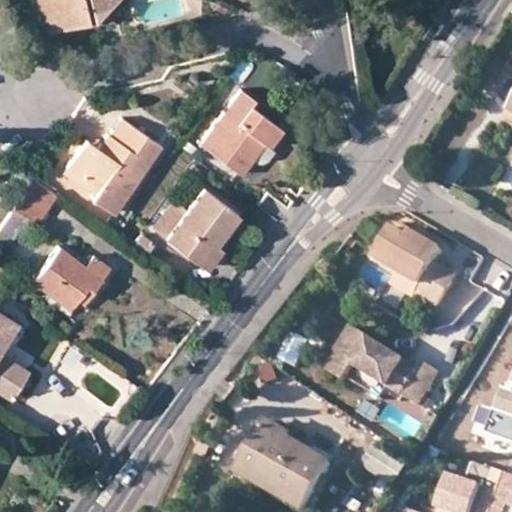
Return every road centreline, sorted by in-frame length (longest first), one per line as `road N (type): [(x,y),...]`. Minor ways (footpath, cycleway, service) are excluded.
road 1 (tertiary): [(361,145),(79,511)]
road 2 (tertiary): [(109,511),(258,299),(379,170)]
road 3 (residential): [(335,56),(289,54),(237,32),(23,82),(0,56)]
road 4 (tertiary): [(379,170),(492,0)]
road 5 (tertiary): [(473,0),(423,77),(361,145)]
road 6 (residential): [(511,253),(379,170)]
